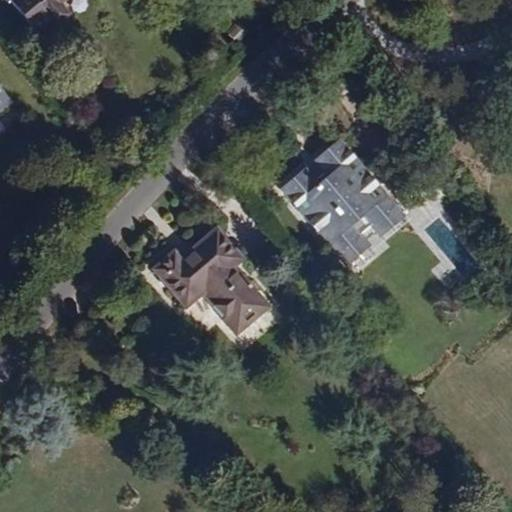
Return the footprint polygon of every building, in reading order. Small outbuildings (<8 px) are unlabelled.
[(58,0),(61,3),(65,0),(23,0),(17,5),(37,29),(49,19),(40,7),(48,0),(58,0)] [(130,39),(115,54),(126,66),(142,51),(130,39)] [(0,114),(11,104),(0,90),(0,114)] [(403,220),(337,141),(313,162),(323,175),(314,182),(304,171),(279,191),(345,268),(369,248),(359,237),(368,229),(378,240),(403,220)] [(251,312),(218,276),(231,265),(202,233),(179,253),(183,259),(170,270),(159,259),(137,276),(173,317),(191,300),(224,337),(251,312)]
